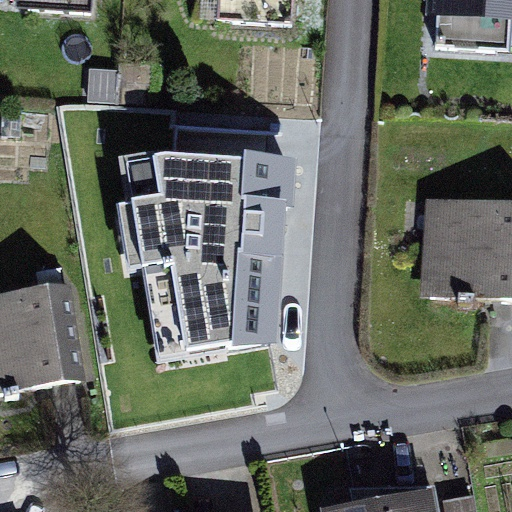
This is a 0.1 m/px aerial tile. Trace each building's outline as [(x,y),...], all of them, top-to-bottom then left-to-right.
[(24,0),(24,11),(97,15),(97,0),(24,0)] [(511,0),(434,0),(432,33),(511,37),(511,0)] [(163,168),(117,177),(126,220),(111,221),(125,297),(138,294),(156,386),(276,365),(285,181),(163,168)] [(511,213),(429,210),(425,297),(511,300),(511,213)] [(0,302),(0,392),(82,381),(70,293),(0,302)] [(367,511),(429,511),(427,500),(367,511)]
